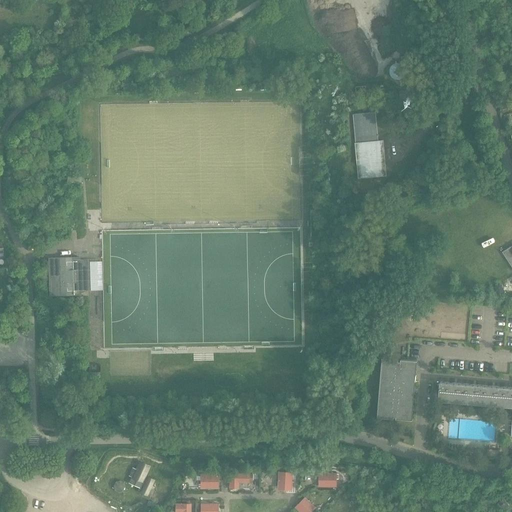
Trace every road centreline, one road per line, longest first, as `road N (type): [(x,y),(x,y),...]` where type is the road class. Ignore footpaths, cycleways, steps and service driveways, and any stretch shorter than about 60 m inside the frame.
road 1 (unclassified): [(33,440),(340,436),(462,470),(511,469)]
road 2 (unclassified): [(0,204),(26,254),(33,440)]
road 3 (unclassified): [(511,177),(467,0)]
